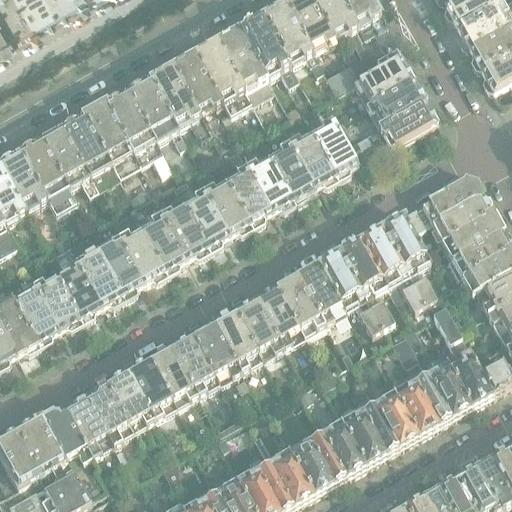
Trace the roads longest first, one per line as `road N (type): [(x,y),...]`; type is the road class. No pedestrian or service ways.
road 1 (residential): [(487,153),(0,426)]
road 2 (tertiary): [(0,131),(235,0)]
road 3 (residential): [(398,0),(487,153)]
road 4 (residential): [(511,428),(363,511)]
road 5 (tertiary): [(142,0),(0,79)]
